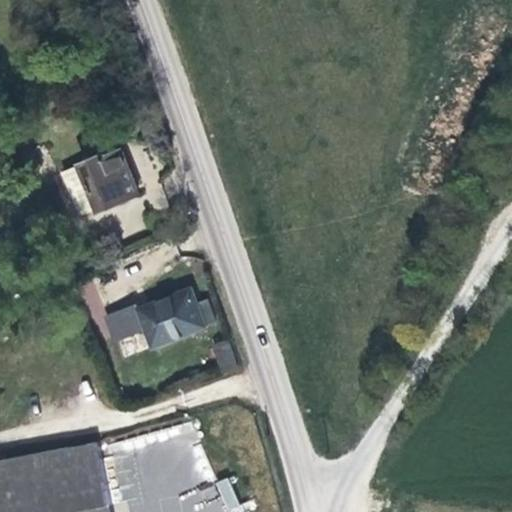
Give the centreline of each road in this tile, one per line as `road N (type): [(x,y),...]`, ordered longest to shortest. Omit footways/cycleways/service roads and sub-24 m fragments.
road 1 (tertiary): [(313,511),(141,0)]
road 2 (track): [(73,428),(271,378)]
